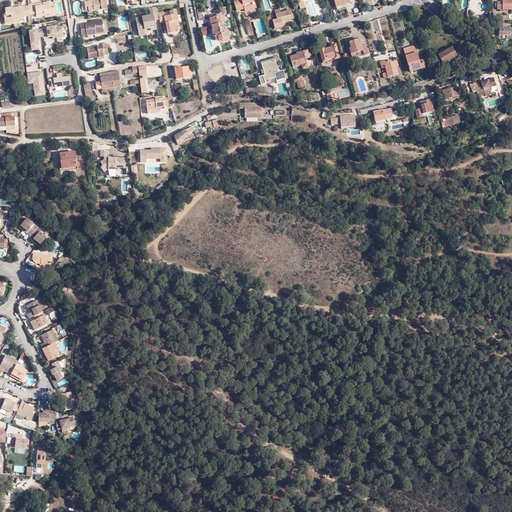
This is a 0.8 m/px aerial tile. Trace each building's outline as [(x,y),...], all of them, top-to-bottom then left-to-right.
[(89,1),(90,6),(90,11),(99,9),(99,6),(102,5),(103,9),(108,8),(108,5),(107,6),(106,0),(99,0),(97,0),(97,1),(95,2),(95,0),(89,1)] [(248,7),(249,10),(254,9),(251,0),(238,0),(234,1),(237,11),(245,8),(248,7)] [(511,0),(502,0),(503,1),(498,1),(498,9),(511,8),(511,0)] [(50,1),(43,2),(44,5),(36,6),(35,3),(29,4),(29,6),(30,14),(37,13),(37,16),(45,15),(45,13),(55,12),(54,4),(50,4),(50,1)] [(6,23),(15,22),(15,19),(25,17),(24,15),(28,14),(30,23),(28,24),(29,27),(32,26),(30,14),(29,6),(23,7),(23,6),(14,7),(13,7),(6,8),(7,13),(5,13),(6,23)] [(151,15),(135,19),(138,31),(145,29),(150,28),(151,31),(157,29),(155,20),(160,19),(158,7),(149,8),(151,15)] [(209,16),(212,26),(223,23),(226,22),(224,15),(226,14),(225,8),(221,9),(222,13),(220,14),(221,16),(213,18),(213,15),(209,16)] [(164,12),(159,13),(160,19),(161,23),(166,22),(168,33),(179,31),(177,20),(177,17),(178,17),(176,9),(171,10),(171,14),(165,16),(164,12)] [(290,15),(288,11),(288,10),(281,13),(276,14),(277,19),(273,20),(275,28),(283,25),(282,22),(294,18),(292,14),(290,15)] [(91,23),(80,24),(82,35),(87,35),(96,34),(95,31),(103,30),(102,20),(94,21),(94,23),(91,23)] [(216,36),(215,36),(216,40),(222,39),(228,37),(230,37),(227,28),(225,29),(225,27),(224,27),(223,23),(212,26),(213,30),(214,30),(216,36)] [(511,27),(507,27),(507,23),(499,23),(499,35),(506,35),(506,37),(511,37),(511,27)] [(42,31),(43,39),(56,37),(57,39),(64,38),(62,28),(56,29),(56,27),(46,28),(47,30),(42,31)] [(362,50),(363,54),(363,55),(368,53),(365,44),(362,45),(360,38),(350,41),(351,47),(349,48),(352,57),(355,56),(355,52),(362,50)] [(102,46),(87,48),(89,58),(99,56),(99,58),(104,57),(104,55),(108,55),(106,43),(102,44),(102,46)] [(334,56),(335,59),(340,58),(335,44),(331,45),(331,48),(325,50),(324,47),(319,48),(323,63),(328,61),(327,58),(334,56)] [(413,66),(414,70),(424,67),(422,61),(419,62),(414,45),(403,48),(409,67),(413,66)] [(447,61),(450,60),(457,56),(452,47),(438,54),(443,63),(447,61)] [(297,53),(297,55),(304,52),(306,58),(310,57),(308,50),(297,53)] [(27,53),(28,71),(40,70),(39,52),(27,53)] [(304,52),(297,55),(290,56),(293,67),(302,64),(303,68),(308,67),(306,58),(304,52)] [(261,84),(266,83),(265,80),(276,77),(277,80),(285,77),(283,70),(279,72),(275,59),(261,63),(265,75),(259,76),(261,84)] [(387,72),(388,76),(399,74),(395,61),(389,62),(389,61),(385,62),(384,61),(380,62),(382,68),(386,67),(387,72)] [(457,71),(457,72),(464,70),(463,64),(456,65),(456,67),(456,68),(457,71)] [(148,74),(147,65),(139,67),(140,75),(148,74)] [(187,72),(186,67),(181,68),(180,66),(175,67),(176,79),(190,77),(189,72),(187,72)] [(118,75),(118,71),(110,72),(110,76),(113,76),(114,87),(120,86),(119,75),(118,75)] [(45,95),(42,72),(27,74),(28,84),(33,84),(35,97),(45,95)] [(110,76),(110,72),(100,73),(101,81),(95,82),(96,89),(101,88),(113,87),(114,87),(113,76),(110,76)] [(51,78),(48,78),(49,87),(71,86),(70,75),(62,76),(62,73),(51,73),(51,78)] [(300,81),(299,77),(294,78),(295,82),(297,81),(299,88),(305,86),(304,80),(302,80),(300,81)] [(476,83),(480,96),(485,94),(492,93),(490,88),(496,86),(494,77),(476,83)] [(90,83),(84,84),(86,97),(92,95),(90,83)] [(445,94),(446,99),(459,96),(457,87),(443,90),(443,94),(445,94)] [(147,101),(148,110),(158,109),(158,107),(165,106),(169,105),(168,98),(147,101)] [(423,113),(427,112),(433,111),(430,99),(420,101),(422,110),(423,113)] [(245,107),(245,108),(245,117),(262,117),(262,113),(262,106),(245,107)] [(375,121),(385,119),(392,117),(390,109),(383,110),(383,109),(373,111),(375,121)] [(11,114),(2,114),(0,114),(0,119),(4,119),(4,122),(5,126),(15,126),(15,117),(11,117),(11,114)] [(345,115),(340,115),(341,126),(357,125),(357,118),(354,118),(354,114),(345,115)] [(448,118),(442,120),(443,127),(460,122),(458,115),(452,117),(448,118)] [(190,127),(173,136),(173,137),(174,138),(169,140),(173,150),(178,148),(177,146),(182,144),(180,142),(185,139),(184,138),(188,136),(187,134),(193,131),(190,127)] [(138,149),(139,162),(145,161),(145,158),(166,157),(165,147),(150,147),(150,149),(138,149)] [(99,150),(99,156),(102,156),(102,158),(103,159),(99,162),(102,166),(100,167),(103,172),(107,169),(115,169),(115,167),(124,167),(124,161),(123,161),(123,157),(107,157),(107,156),(107,150),(99,150)] [(60,154),(62,168),(77,167),(76,152),(60,154)] [(19,227),(31,237),(39,228),(27,219),(19,227)] [(42,232),(39,228),(31,237),(37,243),(41,246),(47,240),(40,233),(42,232)] [(43,267),(48,268),(48,263),(52,263),(53,257),(35,255),(34,261),(34,263),(35,264),(37,265),(43,266),(43,267)] [(35,317),(36,316),(42,313),(43,313),(37,302),(29,306),(32,311),(33,310),(34,310),(35,312),(34,312),(28,315),(30,319),(35,317)] [(42,313),(36,316),(38,320),(37,321),(32,323),(36,332),(45,328),(44,326),(49,324),(45,316),(44,317),(42,313)] [(42,346),(43,350),(44,349),(46,348),(55,344),(59,342),(53,331),(42,337),(45,342),(47,341),(48,343),(48,344),(46,345),(42,346)] [(58,348),(55,344),(46,348),(48,352),(46,353),(46,354),(45,355),(47,358),(49,358),(50,362),(59,358),(58,357),(55,350),(58,348)] [(5,371),(12,375),(18,364),(19,362),(6,356),(0,367),(5,370),(5,371)] [(59,362),(53,365),(55,370),(52,371),(54,376),(56,375),(57,378),(59,382),(64,379),(61,372),(64,371),(59,362)] [(12,375),(11,376),(22,382),(26,375),(28,371),(25,369),(24,368),(18,364),(12,375)] [(66,404),(62,404),(64,411),(76,409),(73,392),(66,394),(67,400),(68,401),(66,402),(66,404)] [(17,412),(19,412),(21,406),(17,404),(17,403),(7,399),(3,409),(13,413),(14,411),(17,412)] [(21,406),(19,412),(18,414),(20,415),(28,418),(28,419),(33,421),(36,414),(34,413),(36,409),(27,404),(27,403),(23,402),(21,406)] [(50,421),(57,421),(55,412),(50,412),(50,414),(44,415),(40,415),(40,423),(51,423),(50,421)] [(61,422),(63,430),(63,434),(68,432),(67,429),(71,428),(70,428),(70,426),(76,425),(74,419),(65,421),(61,422)] [(65,420),(57,421),(59,431),(62,430),(63,430),(61,422),(65,421),(65,420)] [(27,439),(12,437),(11,448),(26,449),(27,439)] [(46,445),(37,445),(36,462),(46,463),(47,449),(45,449),(46,445)]
